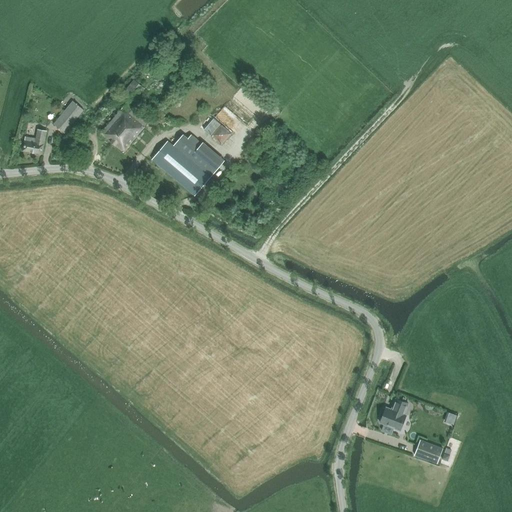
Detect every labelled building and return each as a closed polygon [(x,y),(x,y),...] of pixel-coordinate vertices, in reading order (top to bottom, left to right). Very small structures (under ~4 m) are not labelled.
[(134,80),(123,93),(130,100),(141,86),(134,80)] [(64,134),(84,110),(73,101),(53,124),(64,134)] [(101,134),(123,152),(149,121),(127,102),(101,134)] [(215,121),(208,129),(211,132),(218,123),(215,121)] [(26,125),(24,132),(33,134),(35,127),(26,125)] [(212,133),(219,141),(227,134),(221,126),(212,133)] [(42,155),(47,131),(37,129),(35,139),(25,137),(22,151),(42,155)] [(168,141),(152,160),(195,196),(217,170),(185,142),(188,138),(183,134),(173,146),(168,141)] [(270,158),(274,162),(283,153),(278,149),(270,158)] [(288,161),(280,166),(285,174),(293,169),(288,161)] [(385,410),(383,411),(381,416),(382,419),(381,422),(401,430),(407,415),(405,414),(409,403),(397,398),(393,409),(387,407),(385,410)] [(447,411),(445,421),(454,423),(457,413),(447,411)] [(443,449),(420,440),(414,456),(437,464),(443,449)]
